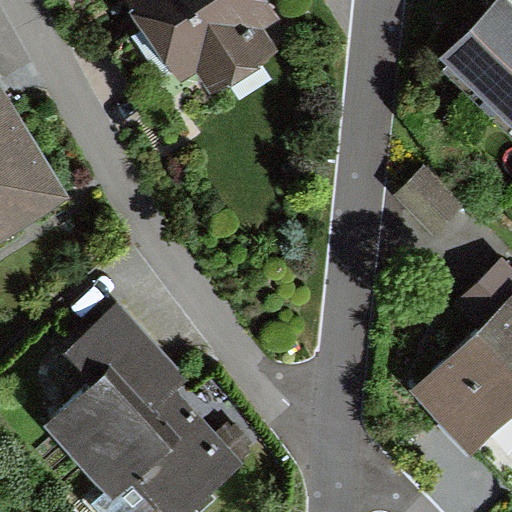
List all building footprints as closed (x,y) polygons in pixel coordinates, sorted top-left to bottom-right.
[(246,0),(100,0),(157,92),(194,69),(214,102),(264,71),(248,45),(267,34),(246,0)] [(511,0),(495,0),(442,55),(511,123),(511,0)] [(0,246),(74,197),(0,86),(0,246)] [(425,168),(396,194),(434,236),(463,210),(425,168)] [(511,260),(393,364),(470,452),(511,415),(511,260)] [(119,308),(62,359),(91,392),(41,436),(102,505),(132,479),(160,511),(193,511),(247,465),(183,392),(186,383),(119,308)]
